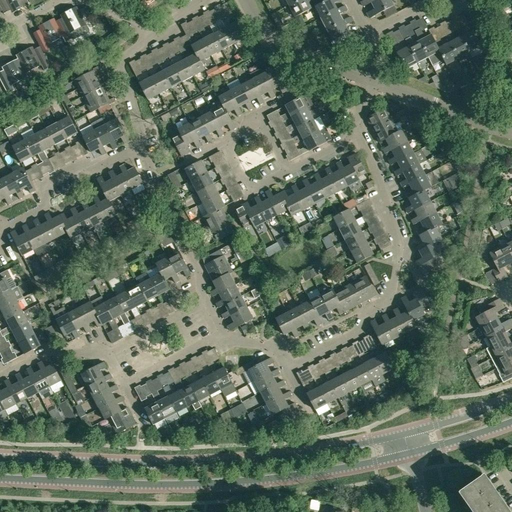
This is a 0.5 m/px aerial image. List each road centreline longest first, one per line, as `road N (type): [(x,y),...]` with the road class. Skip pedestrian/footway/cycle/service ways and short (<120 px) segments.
road 1 (secondary): [(0,480),(241,483),(414,455)]
road 2 (secondary): [(408,435),(237,463),(0,459)]
road 3 (residential): [(286,367),(359,329),(366,313),(391,299),(401,241),(356,131)]
road 4 (residential): [(5,227),(44,208),(47,184),(143,145)]
road 5 (residential): [(203,303),(197,266),(143,145)]
road 6 (residential): [(372,83),(281,44),(246,0)]
road 7 (residential): [(511,132),(372,83)]
road 8 (residential): [(143,145),(121,65),(157,34)]
